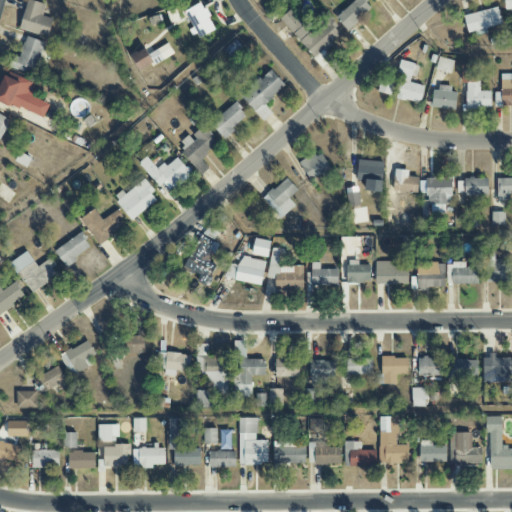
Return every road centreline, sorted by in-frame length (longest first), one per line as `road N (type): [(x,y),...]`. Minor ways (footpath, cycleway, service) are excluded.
road 1 (residential): [(0,362),(159,245),(440,0)]
road 2 (residential): [(0,498),(511,500)]
road 3 (residential): [(119,276),(172,311),(212,321),(511,320)]
road 4 (residential): [(328,100),(396,134),(511,141)]
road 5 (residential): [(241,0),(328,100)]
